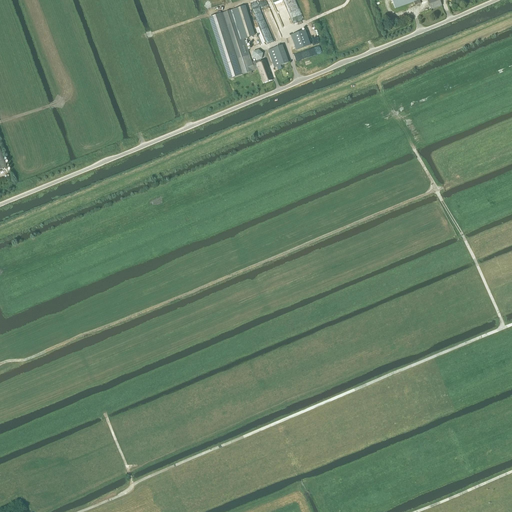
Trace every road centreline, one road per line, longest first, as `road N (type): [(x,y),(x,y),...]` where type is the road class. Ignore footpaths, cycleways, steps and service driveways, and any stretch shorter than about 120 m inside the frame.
road 1 (unclassified): [(0,205),(496,0)]
road 2 (track): [(0,364),(437,191)]
road 3 (track): [(511,325),(81,511)]
road 4 (track): [(396,117),(503,328)]
road 5 (track): [(93,8),(143,145)]
